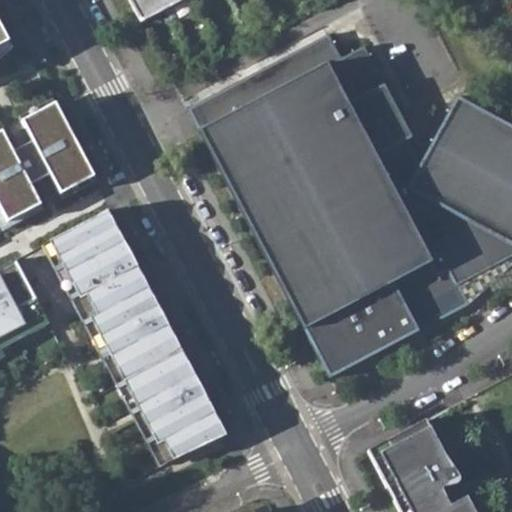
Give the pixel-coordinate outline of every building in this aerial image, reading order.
[(126,0),(139,24),(183,0),(126,0)] [(0,56),(12,51),(0,28),(0,56)] [(326,35),(185,111),(326,382),(467,307),(457,287),(511,257),(511,128),(456,98),(420,167),(407,142),(411,140),(362,48),(339,60),(326,35)] [(56,104),(22,122),(61,195),(94,177),(56,104)] [(2,133),(0,133),(0,208),(8,223),(41,206),(2,133)] [(111,209),(41,246),(71,302),(78,298),(166,464),(230,433),(111,209)] [(15,260),(0,267),(0,343),(46,320),(15,260)] [(420,425),(362,456),(391,511),(465,511),(461,503),(444,511),(443,511),(439,502),(437,498),(435,495),(435,493),(436,492),(438,492),(442,492),(446,492),(449,491),(452,489),(454,487),(453,483),(452,480),(441,465),(420,425)]
